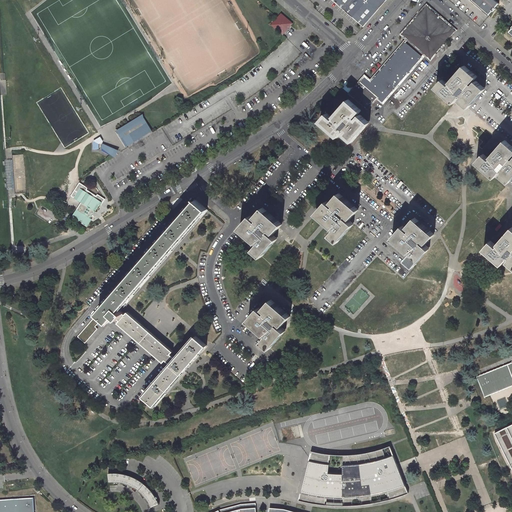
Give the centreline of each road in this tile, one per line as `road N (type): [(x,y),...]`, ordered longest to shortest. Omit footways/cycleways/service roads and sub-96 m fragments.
road 1 (residential): [(0,281),(61,259),(272,129),(352,54)]
road 2 (unclassified): [(78,511),(26,456),(0,383)]
